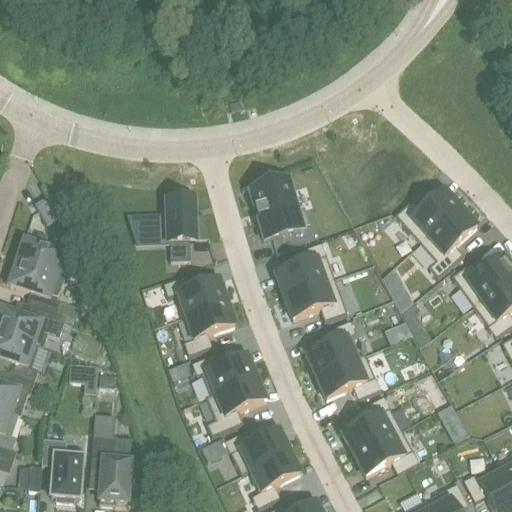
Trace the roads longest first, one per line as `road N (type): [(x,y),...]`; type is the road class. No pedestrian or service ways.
road 1 (residential): [(208,154),(291,402),(343,511)]
road 2 (residential): [(511,231),(367,86)]
road 3 (residential): [(208,154),(154,156),(32,122)]
road 4 (residential): [(367,86),(263,143),(208,154)]
